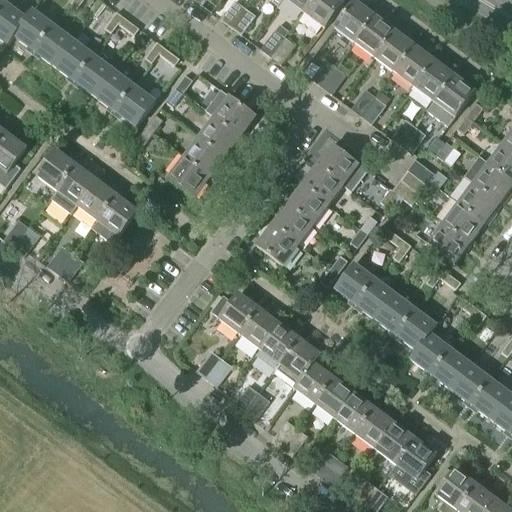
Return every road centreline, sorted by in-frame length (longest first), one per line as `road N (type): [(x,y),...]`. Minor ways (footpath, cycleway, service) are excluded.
road 1 (residential): [(145,349),(311,117),(153,0)]
road 2 (residential): [(145,349),(263,464),(327,511)]
road 3 (residential): [(0,278),(34,307),(145,349)]
